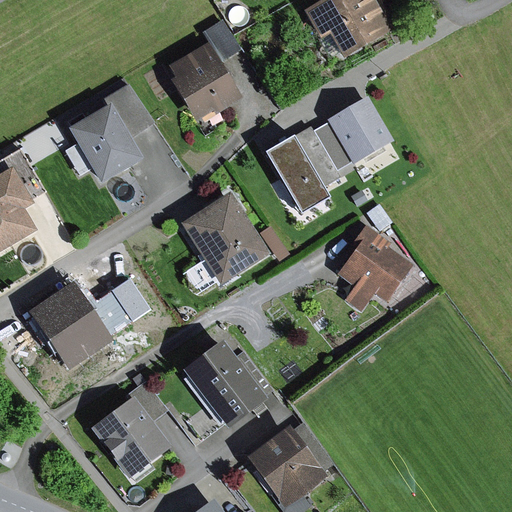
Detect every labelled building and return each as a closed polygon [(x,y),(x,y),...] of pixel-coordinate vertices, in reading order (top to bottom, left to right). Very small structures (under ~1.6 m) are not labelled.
[(323,0),(304,11),(321,40),(330,35),(343,59),(396,29),(381,4),(387,0),(323,0)] [(206,43),(167,66),(174,78),(170,81),(195,123),(214,112),(216,115),(241,100),(219,63),(240,51),(222,20),(200,33),(206,43)] [(105,108),(68,130),(101,183),(141,159),(129,139),(154,124),(129,83),(101,101),(105,108)] [(395,142),(368,97),(327,121),(328,124),(314,132),(337,172),(352,164),(354,166),(395,142)] [(337,172),(314,132),(310,127),(265,154),(302,215),(331,198),(325,188),(341,179),(337,172)] [(34,205),(12,168),(0,175),(0,252),(36,231),(24,211),(34,205)] [(231,193),(181,224),(220,287),(270,255),(231,193)] [(290,255),(271,227),(260,235),(279,263),(290,255)] [(391,245),(366,227),(345,255),(350,258),(337,276),(354,288),(344,301),(361,314),(374,295),(387,304),(414,267),(388,248),(391,245)] [(73,283),(28,313),(68,372),(113,342),(73,283)] [(223,341),(183,371),(228,431),(268,401),(223,341)] [(129,402),(91,430),(128,480),(172,448),(153,422),(167,412),(146,383),(126,397),(129,402)] [(329,478),(290,426),(246,458),(274,494),(271,497),(282,511),(304,511),(311,507),(304,497),(329,478)] [(222,511),(213,500),(198,511),(222,511)]
